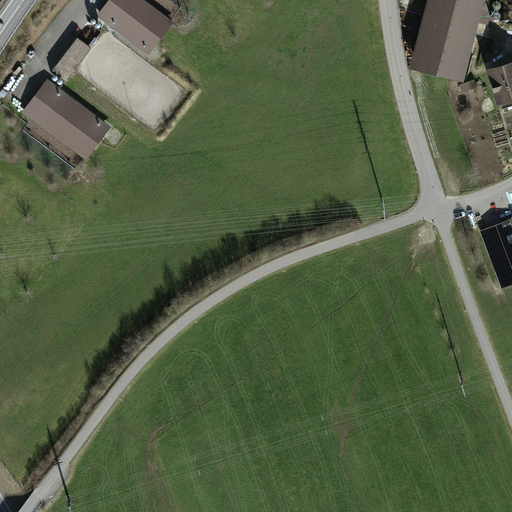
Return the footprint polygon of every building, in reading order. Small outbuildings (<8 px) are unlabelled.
[(153,59),(177,28),(141,0),(117,0),(102,20),(153,59)] [(175,14),(180,9),(168,0),(166,3),(170,7),(169,9),(175,14)] [(438,0),(425,56),(460,65),(469,32),(486,37),(493,6),(474,1),(474,0),(438,0)] [(93,53),(79,43),(55,74),(70,85),(93,53)] [(511,59),(493,65),(503,107),(511,104),(511,59)] [(86,159),(108,130),(53,87),(31,116),(86,159)] [(511,224),(494,231),(511,286),(511,224)]
